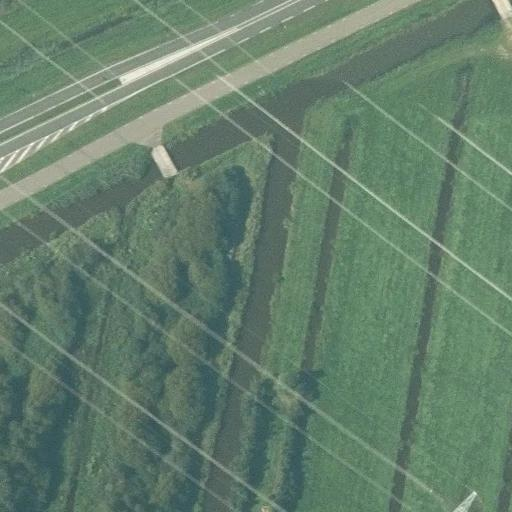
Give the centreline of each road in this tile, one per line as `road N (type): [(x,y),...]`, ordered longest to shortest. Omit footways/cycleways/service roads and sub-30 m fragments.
road 1 (unclassified): [(0,199),(397,0)]
road 2 (primary): [(0,151),(255,19)]
road 3 (primary): [(255,19),(0,125)]
road 4 (track): [(500,0),(507,12),(481,215)]
